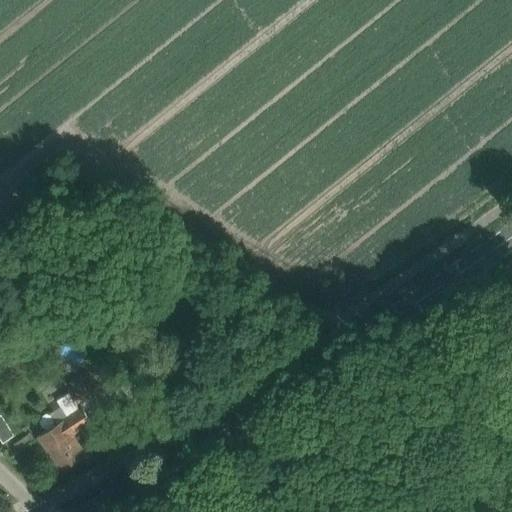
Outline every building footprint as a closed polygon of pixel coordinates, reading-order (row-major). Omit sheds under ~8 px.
[(0,360),(0,381),(36,360),(27,344),(0,360)] [(64,384),(76,405),(111,386),(100,366),(64,384)] [(475,383),(434,410),(446,427),(486,401),(475,383)] [(73,433),(91,421),(81,407),(38,435),(61,470),(86,453),(73,433)] [(8,425),(0,430),(0,438),(3,443),(14,435),(8,425)] [(511,484),(495,457),(480,466),(500,497),(511,489),(511,484)]
